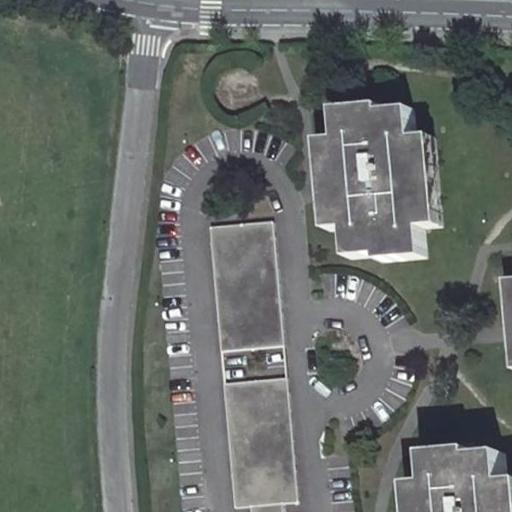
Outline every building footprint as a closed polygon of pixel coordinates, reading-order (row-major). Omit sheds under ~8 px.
[(385,104),(339,108),(341,138),(333,139),(341,228),(350,227),(352,257),(383,254),(384,261),(430,257),(427,227),(434,227),(426,136),(419,137),(416,107),(385,110),(385,104)] [(437,135),(426,136),(434,227),(445,226),(437,135)] [(341,228),(333,139),(324,140),(331,229),(341,228)] [(285,348),(274,224),(212,230),(223,353),(285,348)] [(300,503),(289,378),(225,384),(236,508),(252,507),(252,511),(284,511),(284,504),(300,503)] [(477,452),(431,456),(433,486),(425,487),(426,511),(511,511),(511,484),(511,485),(508,455),(477,458),(477,452)] [(426,511),(425,487),(416,488),(417,511),(426,511)]
